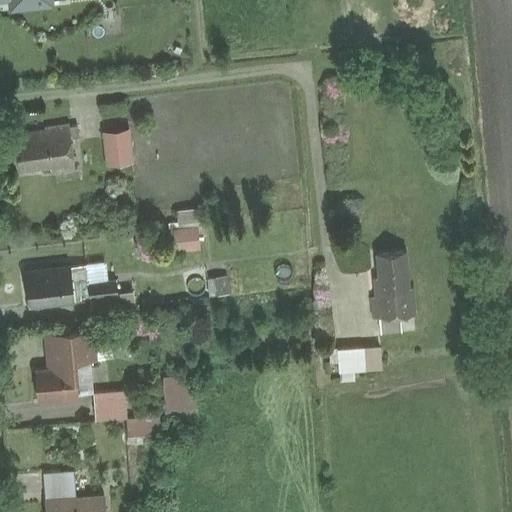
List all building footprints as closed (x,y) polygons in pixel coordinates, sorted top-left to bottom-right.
[(127,99),(106,102),(108,114),(129,112),(127,99)] [(78,124),(27,130),(32,170),(58,166),(59,171),(83,168),(78,124)] [(136,125),(109,128),(114,162),(140,159),(136,125)] [(205,224),(178,226),(180,248),(206,246),(205,224)] [(408,249),(375,251),(380,314),(412,312),(408,249)] [(94,263),(80,265),(83,296),(98,294),(97,284),(94,263)] [(80,265),(32,270),(35,302),(83,296),(80,265)] [(231,274),(213,277),(217,294),(234,291),(231,274)] [(100,315),(144,310),(141,285),(126,287),(125,280),(97,284),(98,294),(100,315)] [(385,316),(386,331),(408,329),(407,315),(385,316)] [(99,324),(50,330),(54,362),(40,364),(44,395),(95,389),(92,360),(103,359),(99,324)] [(387,343),(344,346),(347,380),(362,379),(361,369),(389,367),(387,343)] [(197,372),(167,375),(171,409),(201,406),(197,372)] [(99,420),(129,416),(126,386),(95,389),(99,420)] [(132,435),(163,432),(161,412),(129,416),(132,435)] [(78,469),(49,471),(51,497),(81,495),(78,469)] [(51,497),(48,498),(49,511),(111,511),(110,492),(81,495),(51,497)]
